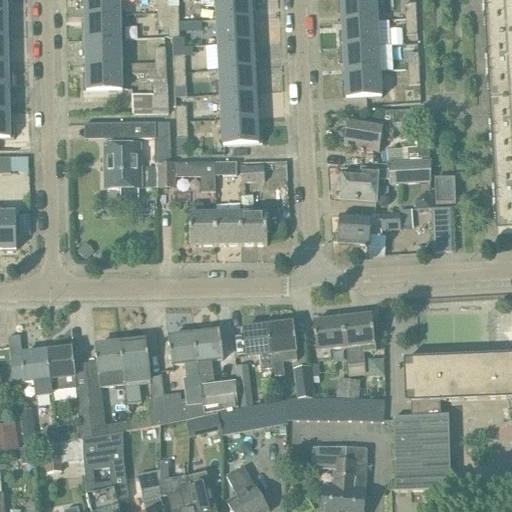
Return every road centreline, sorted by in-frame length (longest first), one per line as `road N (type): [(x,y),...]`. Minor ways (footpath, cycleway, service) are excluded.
road 1 (residential): [(51,292),(45,0)]
road 2 (residential): [(299,0),(312,285)]
road 3 (residential): [(51,292),(312,285)]
road 4 (residential): [(312,285),(511,271)]
